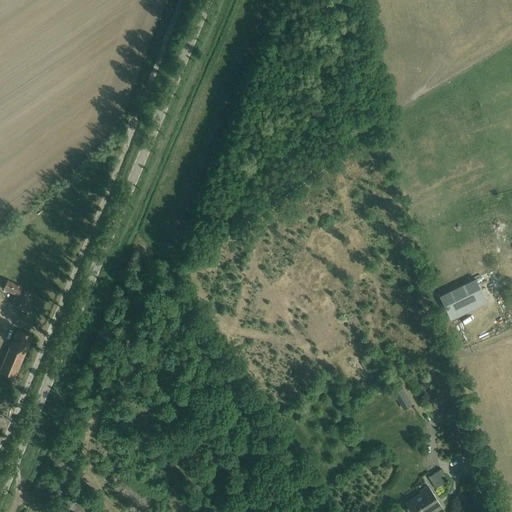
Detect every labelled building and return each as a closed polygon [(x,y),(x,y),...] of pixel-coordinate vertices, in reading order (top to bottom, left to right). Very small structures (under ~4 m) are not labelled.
[(493,256),(504,252),(497,234),(487,238),(493,256)] [(8,280),(3,290),(15,295),(11,305),(27,312),(34,295),(21,289),(22,287),(8,280)] [(476,282),(439,299),(448,317),(484,300),(476,282)] [(16,330),(0,370),(0,372),(14,378),(31,336),(16,330)] [(395,390),(405,409),(414,404),(404,385),(395,390)] [(427,475),(435,487),(446,479),(439,468),(427,475)] [(453,472),(456,478),(466,473),(463,468),(453,472)] [(430,511),(441,505),(428,485),(418,491),(419,492),(404,502),(410,511),(430,511)] [(85,511),(73,494),(64,503),(73,511),(72,511),(85,511)]
